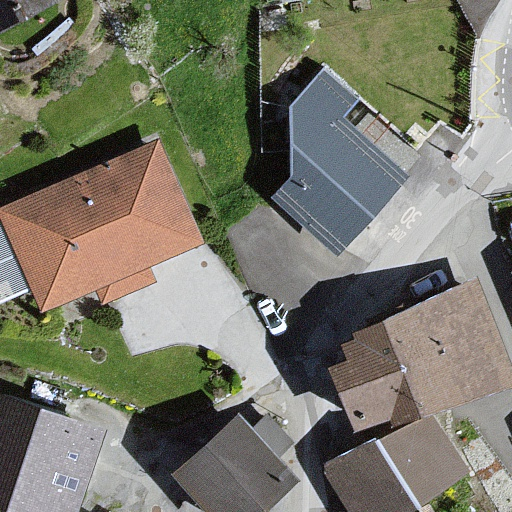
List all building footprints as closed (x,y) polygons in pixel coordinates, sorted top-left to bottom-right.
[(0,0),(0,25),(46,0),(0,0)] [(297,104),(299,177),(280,199),(341,249),(403,175),(335,119),(353,98),(323,73),(297,104)] [(197,242),(158,146),(4,208),(43,304),(98,282),(105,298),(150,279),(143,264),(197,242)] [(511,380),(476,289),(360,332),(363,341),(346,347),(353,365),(337,371),(357,424),(393,411),(397,423),(511,380)] [(74,511),(101,432),(0,399),(0,505),(21,511),(74,511)] [(390,511),(462,472),(431,416),(333,470),(356,511),(390,511)] [(256,511),(294,479),(240,420),(179,474),(212,511),(256,511)]
